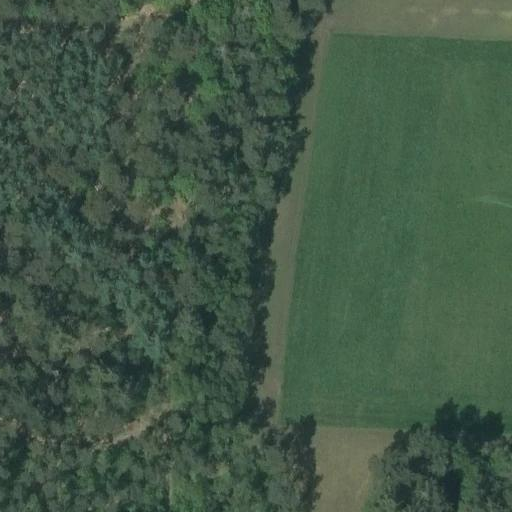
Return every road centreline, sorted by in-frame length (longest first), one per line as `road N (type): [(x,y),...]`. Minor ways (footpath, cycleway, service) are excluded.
road 1 (track): [(191,0),(174,210),(165,511)]
road 2 (track): [(0,30),(72,32),(191,19)]
road 3 (track): [(0,436),(106,443),(150,437),(167,426)]
